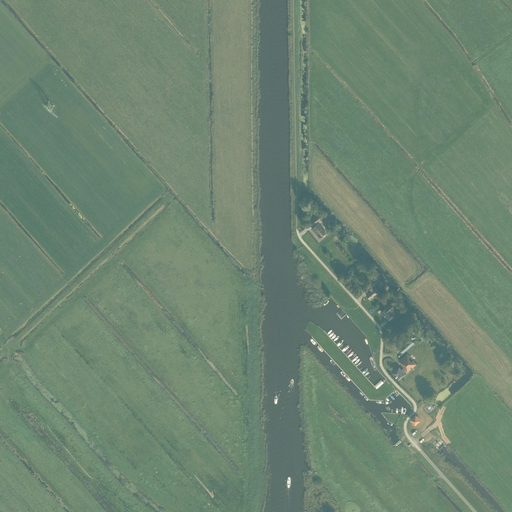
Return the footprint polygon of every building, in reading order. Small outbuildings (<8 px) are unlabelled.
[(318,223),(311,228),(319,237),(325,232),(318,223)] [(375,295),(378,293),(373,287),(370,289),(372,291),(367,295),(370,299),(375,294),(375,295)] [(393,306),(391,304),(382,312),(387,318),(392,314),(388,310),(393,306)] [(412,340),(400,350),(403,353),(415,344),(412,340)] [(408,372),(417,364),(408,354),(400,361),(402,364),(401,364),(404,367),(402,369),(399,367),(393,372),(399,379),(405,373),(404,372),(406,370),(408,372)]
